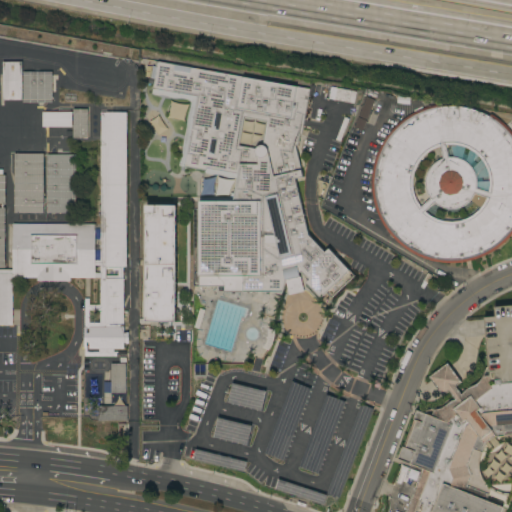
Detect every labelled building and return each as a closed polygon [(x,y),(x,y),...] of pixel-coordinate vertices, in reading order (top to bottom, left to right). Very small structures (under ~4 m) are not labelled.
[(3,62),(22,62),(22,100),(3,100),(3,62)] [(309,89),(301,134),(299,134),(297,146),(296,146),(301,164),(300,165),(303,177),(295,179),(308,235),(324,252),(329,248),(354,276),(331,298),(326,293),(320,298),(306,283),(309,279),(302,272),(299,272),(303,292),(288,295),(285,281),(282,292),(224,292),(224,287),(198,287),(199,201),(203,197),(229,198),(230,193),(234,193),(237,178),(231,178),(226,177),(220,175),(218,175),(212,175),(209,175),(204,172),(204,171),(178,166),(179,162),(181,157),(181,151),(184,137),(186,129),(186,125),(187,119),(187,113),(190,104),(190,101),(188,100),(183,99),(179,98),(175,98),(172,98),(168,97),(163,95),(161,95),(156,95),(152,93),(154,79),(150,78),(152,66),(156,67),(157,66),(155,66),(155,64),(155,63),(157,62),(309,89)] [(52,103),(23,103),(23,72),(52,72),(52,103)] [(355,92),(329,86),(327,98),(353,104),(355,92)] [(373,100),(365,97),(359,113),(367,116),(373,100)] [(456,106),(463,107),(468,108),(475,110),(481,112),(489,116),(490,114),(492,115),(501,121),(506,126),(511,131),(511,132),(511,233),(510,235),(504,242),(499,246),(495,250),(487,254),(480,258),(472,260),(462,262),(453,263),(445,263),(439,262),(430,260),(421,258),(414,254),(405,249),(399,244),(395,240),(388,233),(382,224),(378,217),(376,213),(374,204),(372,197),(371,188),(371,182),(372,172),(373,164),(375,156),(379,148),(384,140),(388,133),(395,126),(403,119),(409,115),(415,112),(424,108),(435,105),(442,104),(442,107),(447,106),(456,106)] [(87,139),(72,138),(73,109),(87,109),(87,139)] [(95,225),(95,261),(96,259),(97,259),(98,259),(100,260),(100,112),(127,113),(126,267),(123,267),(123,279),(124,279),(123,333),(126,333),(126,327),(128,327),(128,349),(126,349),(126,343),(123,343),(123,349),(113,349),(113,352),(125,352),(125,356),(84,356),(84,298),(89,298),(89,305),(100,305),(100,278),(95,278),(70,278),(70,281),(36,281),(36,278),(12,278),(12,325),(0,325),(0,269),(12,270),(12,224),(95,225)] [(71,112),(71,127),(42,127),(42,112),(71,112)] [(162,124),(167,129),(163,131),(158,135),(154,126),(149,121),(153,119),(158,116),(162,124)] [(43,213),(31,213),(31,218),(25,218),(25,213),(14,213),(14,153),(43,154),(43,213)] [(75,213),(46,213),(46,154),(75,154),(75,213)] [(176,322),(146,322),(146,205),(177,206),(176,322)] [(462,395),(463,392),(465,390),(468,388),(471,387),(475,385),(478,382),(481,379),(482,376),(490,375),(486,328),(485,318),(495,317),(494,307),(511,305),(511,435),(504,435),(504,437),(495,438),(495,436),(485,443),(486,445),(483,453),(481,453),(480,457),(479,461),(479,464),(479,468),(480,472),(482,477),(484,482),(489,487),(493,490),(498,493),(503,494),(508,495),(510,494),(510,496),(508,496),(503,495),(497,494),(492,491),(490,490),(488,494),(489,494),(485,500),(503,507),(500,511),(405,511),(421,468),(398,459),(402,446),(403,446),(417,410),(431,416),(434,410),(438,409),(441,408),(444,406),(448,403),(451,401),(455,400),(458,398),(462,395)] [(455,400),(449,391),(442,396),(428,377),(447,363),(461,382),(455,386),(462,395),(458,398),(455,400)] [(125,396),(110,396),(110,393),(103,393),(103,382),(111,382),(111,364),(125,364),(125,396)] [(340,400),(321,396),(314,437),(332,441),(340,400)] [(361,445),(370,408),(357,405),(348,442),(361,445)] [(98,406),(127,406),(127,421),(98,421),(98,406)] [(497,483),(511,471),(511,445),(506,450),(500,442),(489,452),(494,460),(484,467),(497,483)] [(298,466),(312,472),(323,449),(309,443),(298,466)] [(412,491),(394,485),(401,468),(418,474),(412,491)]
